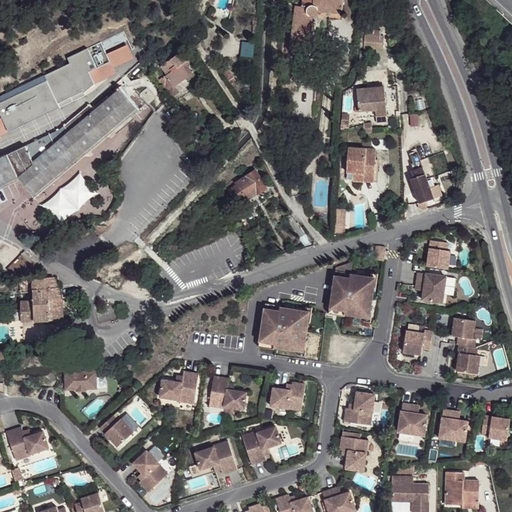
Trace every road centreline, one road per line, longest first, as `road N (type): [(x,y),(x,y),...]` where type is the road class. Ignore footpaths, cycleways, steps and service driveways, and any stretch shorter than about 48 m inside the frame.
road 1 (residential): [(19,258),(158,310),(399,225)]
road 2 (residential): [(183,511),(316,465),(333,371)]
road 3 (secondary): [(412,0),(445,73),(483,201)]
road 4 (secondary): [(505,196),(489,128),(432,0)]
road 5 (residential): [(0,409),(39,406),(53,415),(143,511)]
road 6 (residential): [(374,377),(399,225)]
road 7 (residential): [(248,359),(261,297),(322,277)]
road 8 (residential): [(374,377),(500,394)]
